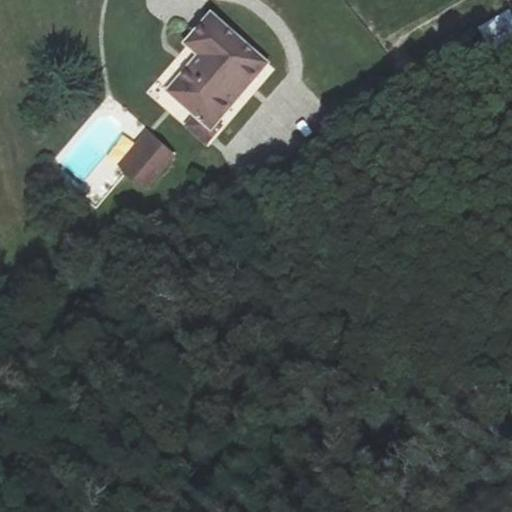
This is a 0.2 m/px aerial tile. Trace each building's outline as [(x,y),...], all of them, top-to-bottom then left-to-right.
[(202,58),(171,93),(197,116),(212,129),(217,123),(267,66),(212,19),(197,36),(211,48),(202,58)] [(197,36),(189,46),(202,58),(211,48),(197,36)] [(212,129),(197,116),(187,128),(206,145),(222,127),(217,123),(212,129)] [(154,141),(128,172),(147,188),(173,158),(154,141)] [(270,154),(249,165),(255,177),(276,166),(270,154)]
